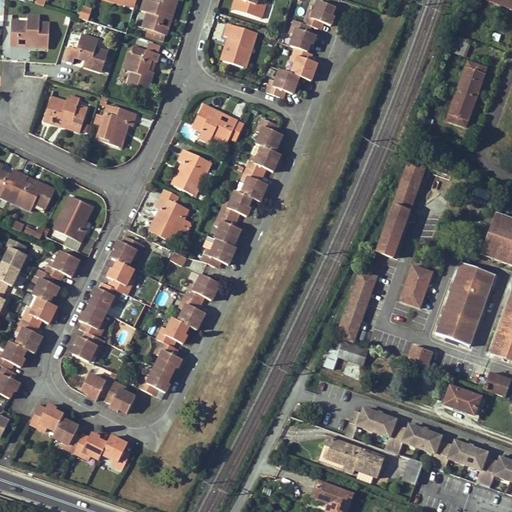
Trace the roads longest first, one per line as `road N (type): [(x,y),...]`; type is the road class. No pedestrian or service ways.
road 1 (residential): [(129,192),(47,355),(64,394),(128,433),(146,433),(166,423),(289,168),(292,126)]
road 2 (unknown): [(424,340),(449,266),(475,257),(502,281),(477,358)]
road 3 (unknown): [(511,449),(314,392)]
road 4 (residential): [(233,511),(315,347)]
road 5 (residential): [(129,192),(0,128)]
road 6 (residential): [(182,72),(129,192)]
road 7 (residential): [(292,126),(271,105),(182,72)]
